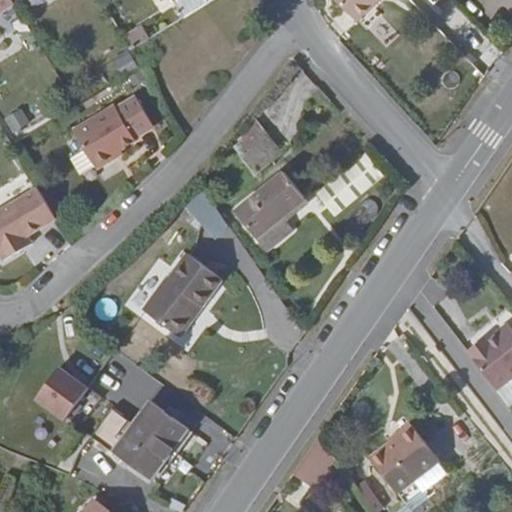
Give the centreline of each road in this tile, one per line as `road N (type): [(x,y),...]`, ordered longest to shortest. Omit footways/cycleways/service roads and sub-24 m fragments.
road 1 (residential): [(290,21),(169,170),(0,315)]
road 2 (tertiary): [(447,188),(219,511)]
road 3 (residential): [(290,21),(335,79),(447,188)]
road 4 (unknown): [(398,258),(511,425)]
